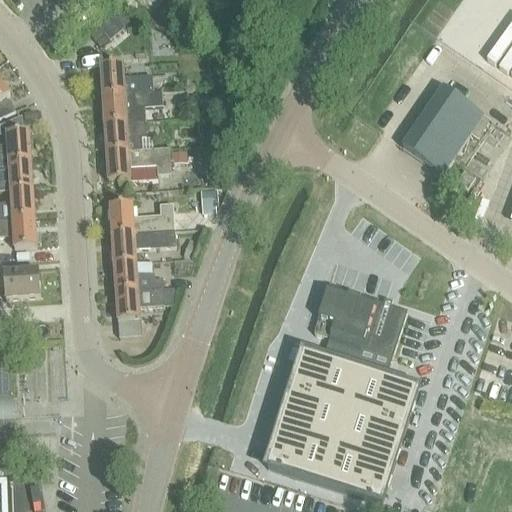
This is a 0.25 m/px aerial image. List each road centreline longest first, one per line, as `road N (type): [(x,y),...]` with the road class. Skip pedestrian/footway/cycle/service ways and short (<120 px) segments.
road 1 (residential): [(174,408),(103,379),(87,343),(74,171),(57,110),(0,27)]
road 2 (unclassified): [(174,408),(254,187),(284,132)]
road 3 (unclassified): [(335,168),(511,293)]
road 4 (unclassified): [(284,132),(366,0)]
